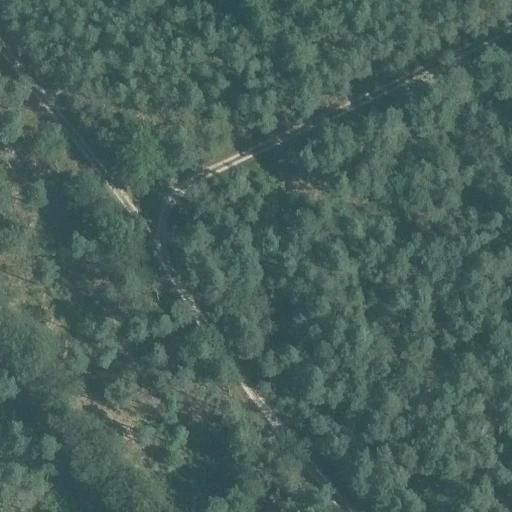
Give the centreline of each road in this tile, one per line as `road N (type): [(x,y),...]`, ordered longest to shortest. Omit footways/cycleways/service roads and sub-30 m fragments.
road 1 (track): [(511,27),(136,212)]
road 2 (track): [(136,212),(196,315),(348,511)]
road 3 (track): [(136,212),(0,45)]
